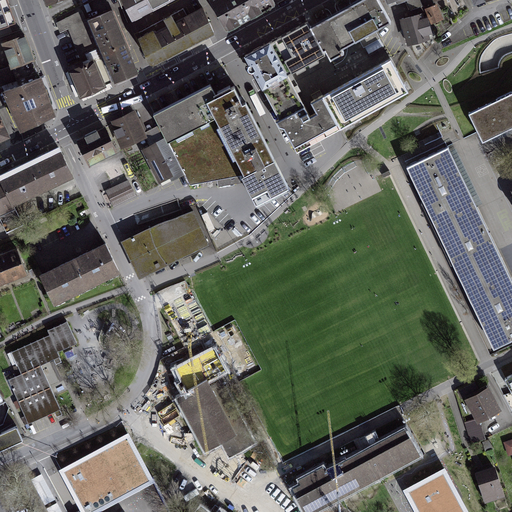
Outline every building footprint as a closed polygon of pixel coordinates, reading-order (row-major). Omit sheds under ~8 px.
[(11,0),(0,0),(0,30),(21,22),(11,0)] [(120,0),(129,18),(166,0),(120,0)] [(209,0),(225,28),(229,29),(235,26),(274,5),(275,2),(273,0),(209,0)] [(390,25),(376,0),(361,0),(309,28),(329,64),(343,56),(340,52),(390,25)] [(418,0),(387,0),(390,7),(407,0),(411,11),(421,7),(418,0)] [(437,7),(427,10),(432,24),(441,21),(437,7)] [(61,19),(80,61),(103,51),(84,9),(61,19)] [(150,67),(152,66),(213,35),(200,10),(187,16),(183,9),(138,33),(142,40),(135,43),(146,65),(147,66),(149,67),(150,67)] [(92,19),(119,81),(137,72),(110,11),(92,19)] [(421,14),(402,20),(409,44),(428,39),(421,14)] [(306,22),(269,42),(271,44),(291,81),(315,68),(316,71),(329,64),(309,28),(306,22)] [(25,35),(1,44),(10,70),(13,69),(19,86),(40,78),(25,35)] [(271,44),(244,58),(278,120),(305,106),(291,81),(271,44)] [(117,82),(103,51),(80,61),(69,66),(82,96),(117,82)] [(278,120),(276,121),(279,127),(284,128),(296,151),(409,91),(392,60),(312,102),(318,114),(311,118),(305,106),(278,120)] [(40,78),(4,92),(19,128),(54,113),(40,78)] [(167,107),(152,114),(166,141),(170,139),(187,173),(191,181),(238,172),(257,209),(291,192),(246,103),(242,105),(234,89),(217,97),(210,85),(199,91),(167,107)] [(511,86),(467,108),(481,138),(511,123),(511,86)] [(145,135),(135,112),(111,123),(121,146),(145,135)] [(0,139),(8,136),(0,116),(0,139)] [(116,152),(105,128),(77,141),(88,165),(116,152)] [(187,173),(170,139),(166,141),(144,152),(161,186),(187,173)] [(511,337),(511,278),(448,146),(406,165),(494,347),(511,337)] [(0,212),(1,212),(72,178),(60,151),(0,179),(1,183),(0,183),(0,212)] [(106,192),(113,205),(133,195),(126,181),(109,190),(106,192)] [(161,219),(123,237),(141,274),(208,242),(193,209),(161,219)] [(54,301),(117,271),(104,243),(40,273),(54,301)] [(0,282),(27,272),(17,245),(0,251),(0,282)] [(57,349),(77,340),(67,319),(48,327),(50,332),(11,349),(21,371),(8,377),(28,421),(60,406),(40,362),(60,354),(57,349)] [(209,380),(179,396),(183,404),(206,447),(222,439),(230,454),(255,442),(246,426),(237,432),(209,380)] [(467,392),(479,417),(499,407),(488,383),(467,392)] [(309,511),(418,452),(402,422),(292,482),(309,511)] [(0,448),(23,437),(16,424),(0,432),(0,448)] [(128,434),(59,471),(81,511),(100,511),(155,483),(128,434)] [(476,471),(485,497),(503,492),(494,466),(476,471)] [(462,511),(443,476),(411,494),(421,511),(462,511)]
